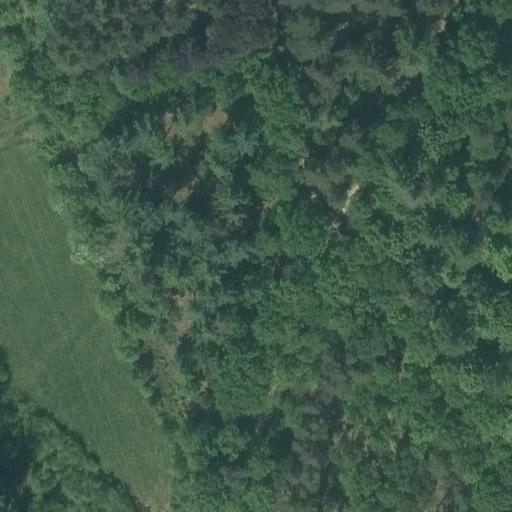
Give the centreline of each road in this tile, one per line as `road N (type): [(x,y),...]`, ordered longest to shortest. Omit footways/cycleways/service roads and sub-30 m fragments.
road 1 (track): [(505,511),(312,251),(266,0)]
road 2 (track): [(229,511),(305,263),(346,196),(511,26)]
road 3 (track): [(273,38),(0,132)]
